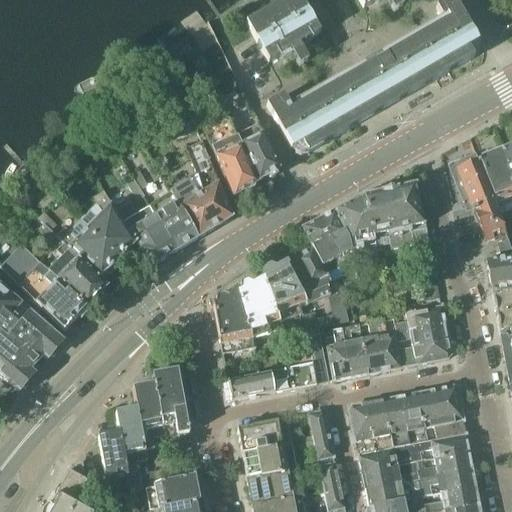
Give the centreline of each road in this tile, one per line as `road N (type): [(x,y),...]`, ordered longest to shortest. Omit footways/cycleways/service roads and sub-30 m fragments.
road 1 (tertiary): [(191,277),(410,141)]
road 2 (residential): [(480,372),(456,251),(435,184),(410,141)]
road 3 (tertiary): [(152,308),(0,473)]
road 4 (residential): [(332,398),(480,372)]
road 5 (residential): [(210,421),(191,277)]
road 6 (residential): [(505,511),(480,372)]
road 7 (residential): [(210,421),(332,398)]
